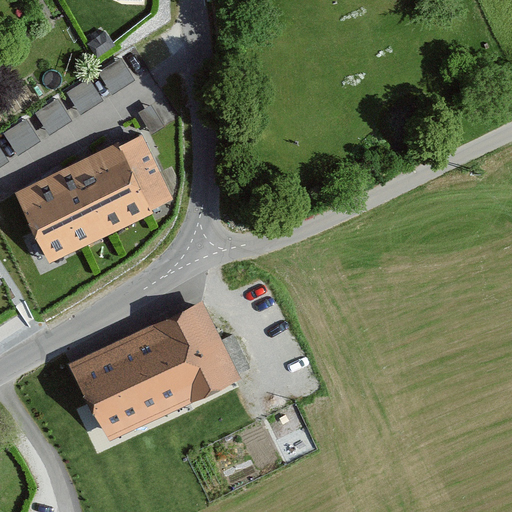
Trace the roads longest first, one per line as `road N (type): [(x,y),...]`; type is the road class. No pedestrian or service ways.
road 1 (residential): [(511,132),(312,229),(244,249),(201,246)]
road 2 (residential): [(194,0),(205,164),(201,246)]
road 3 (residential): [(201,246),(175,270),(4,369)]
road 4 (residential): [(4,369),(59,486),(61,511)]
